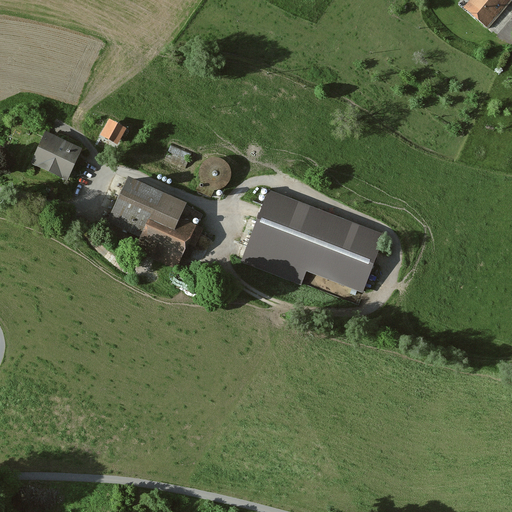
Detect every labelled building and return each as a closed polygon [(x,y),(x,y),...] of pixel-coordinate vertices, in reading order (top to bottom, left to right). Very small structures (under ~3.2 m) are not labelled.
[(511,0),(467,0),(461,8),(487,30),(511,0)] [(101,132),(121,139),(128,121),(107,114),(101,132)] [(26,162),(62,178),(75,150),(39,134),(26,162)] [(182,202),(121,178),(103,223),(137,236),(134,245),(145,249),(143,256),(157,261),(159,256),(176,263),(184,243),(194,247),(201,228),(176,218),(182,202)] [(379,236),(265,191),(238,261),(297,284),(301,272),(357,293),(379,236)]
